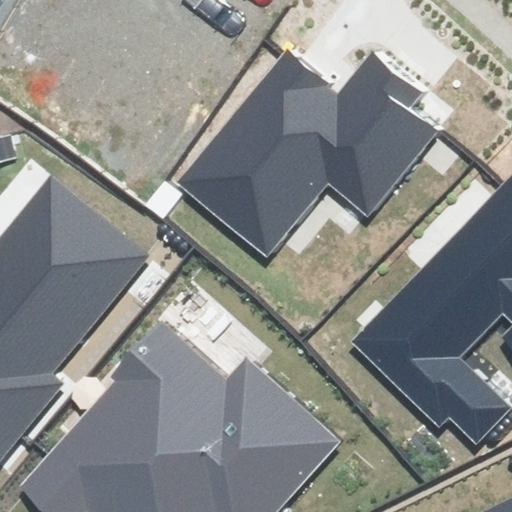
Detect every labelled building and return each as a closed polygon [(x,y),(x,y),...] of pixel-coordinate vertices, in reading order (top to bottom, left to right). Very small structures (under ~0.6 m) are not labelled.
[(181,180),(266,252),(328,179),(367,211),(435,131),(404,104),(419,88),(376,52),(336,98),(287,57),(181,180)] [(0,458),(1,459),(61,385),(49,376),(146,257),(49,179),(0,239),(0,458)] [(511,179),(355,343),(440,424),(450,413),(478,440),(508,409),(457,360),(504,311),(511,318),(511,329),(503,339),(511,348),(511,179)] [(121,381),(25,488),(52,511),(274,511),(337,442),(245,361),(227,381),(161,322),(114,374),(121,381)] [(511,511),(511,500),(488,511),(511,511)]
